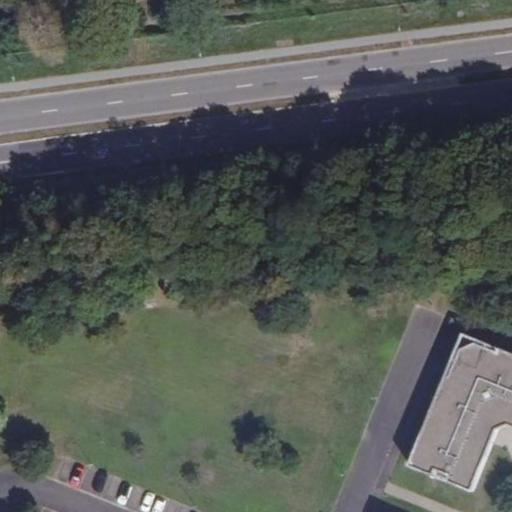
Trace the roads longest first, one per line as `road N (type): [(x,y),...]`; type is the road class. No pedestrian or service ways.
road 1 (primary): [(0,167),(511,99)]
road 2 (primary): [(511,56),(0,121)]
